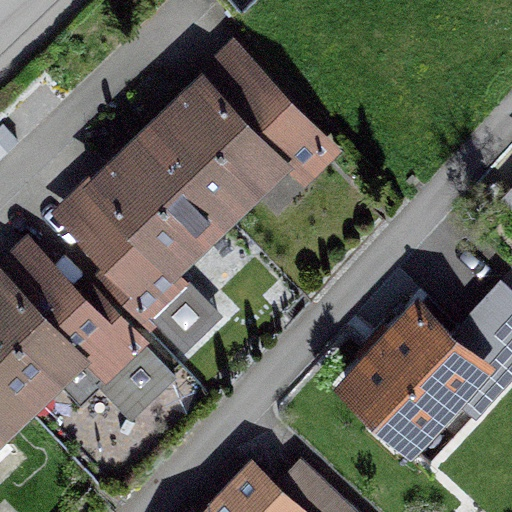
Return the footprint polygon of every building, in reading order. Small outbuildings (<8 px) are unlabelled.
[(187,92),(148,129),(217,201),(273,147),(298,172),(326,146),(242,59),(208,92),(197,102),(187,92)] [(161,255),(217,201),(148,129),(110,166),(120,176),(108,188),(74,221),(114,263),(105,272),(146,316),(151,311),(183,344),(216,312),(161,255)] [(0,378),(15,394),(46,365),(80,402),(100,383),(131,416),(175,374),(90,283),(80,293),(41,252),(12,279),(3,268),(0,271),(0,378)] [(452,332),(420,302),(346,383),(409,441),(489,353),(511,373),(511,372),(511,289),(501,279),(452,332)] [(0,408),(15,394),(0,378),(0,408)] [(359,511),(300,456),(274,484),(293,503),(284,511),(359,511)] [(274,484),(252,464),(206,511),(284,511),(293,503),(274,484)]
